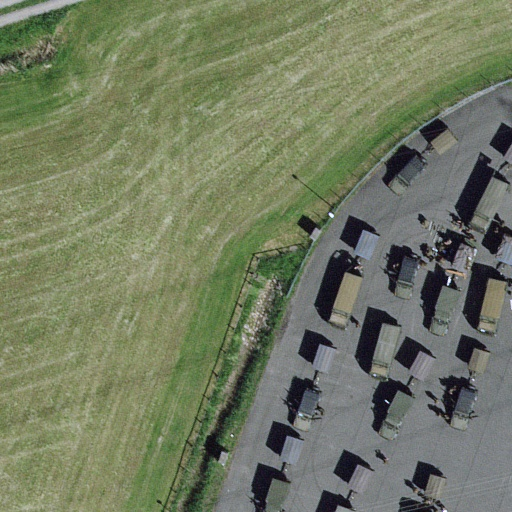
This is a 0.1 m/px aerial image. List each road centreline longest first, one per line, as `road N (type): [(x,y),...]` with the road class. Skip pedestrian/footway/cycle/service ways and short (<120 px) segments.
road 1 (track): [(341,511),(438,322),(511,248)]
road 2 (track): [(511,465),(419,358)]
